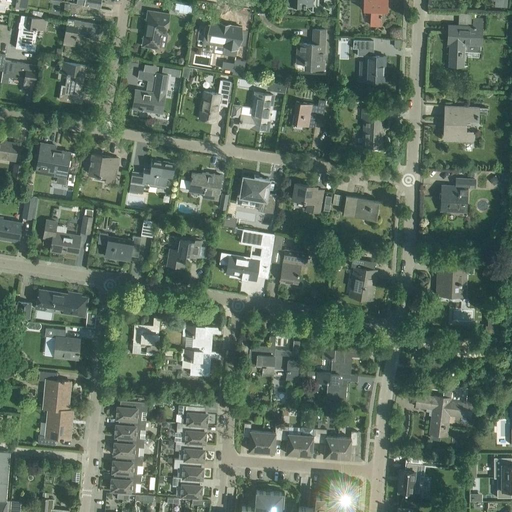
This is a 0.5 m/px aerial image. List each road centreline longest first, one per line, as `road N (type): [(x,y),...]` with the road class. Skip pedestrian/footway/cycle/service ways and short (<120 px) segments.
road 1 (residential): [(411,181),(104,130)]
road 2 (residential): [(85,511),(109,281)]
road 3 (residential): [(411,181),(419,0)]
road 4 (residential): [(398,328),(237,302)]
road 5 (residential): [(224,460),(237,302)]
road 6 (residential): [(378,472),(224,460)]
road 7 (residential): [(398,328),(411,181)]
road 8 (residential): [(378,472),(398,328)]
road 9 (residential): [(104,130),(125,0)]
road 10 (residential): [(237,302),(109,281)]
